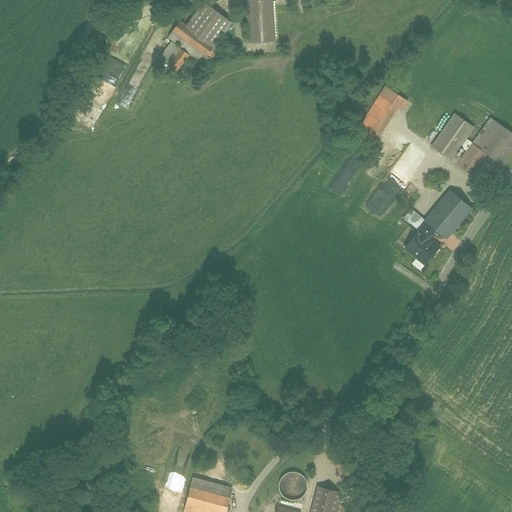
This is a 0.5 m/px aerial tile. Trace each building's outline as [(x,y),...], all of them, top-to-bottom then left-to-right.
[(276,37),(274,0),(251,0),(254,38),(276,37)] [(292,0),(293,9),(305,8),(304,0),(292,0)] [(156,58),(174,71),(190,50),(203,59),(230,24),(202,2),(184,26),(175,19),(166,31),(172,35),(155,57),(156,58)] [(321,21),(321,4),(308,4),(309,22),(321,21)] [(92,125),(119,76),(104,68),(88,96),(97,101),(85,122),(92,125)] [(407,101),(385,87),(356,132),(378,146),(393,122),(407,101)] [(437,143),(452,155),(474,127),(459,115),(437,143)] [(511,145),(511,131),(492,117),(461,161),(475,172),(490,150),(503,159),(511,145)] [(394,133),(368,176),(381,184),(407,141),(394,133)] [(421,183),(440,195),(449,183),(430,170),(421,183)] [(384,181),(368,199),(383,213),(399,194),(384,181)] [(406,244),(429,261),(441,245),(430,236),(437,226),(449,234),(471,204),(449,188),(430,215),(417,206),(407,219),(418,227),(406,244)] [(305,486),(305,484),(305,481),(304,479),(303,477),(301,475),(300,473),(297,472),(295,471),(292,471),(290,471),(288,472),(285,473),(283,475),(282,477),(281,479),(280,481),(280,484),(280,486),(281,489),(282,491),(284,493),(286,494),(288,495),(290,496),(293,496),(295,496),(297,495),(300,494),(302,492),(303,490),(304,488),(305,486)] [(223,511),(229,480),(189,473),(183,511),(184,511),(223,511)] [(320,483),(310,511),(332,511),(340,489),(320,483)]
